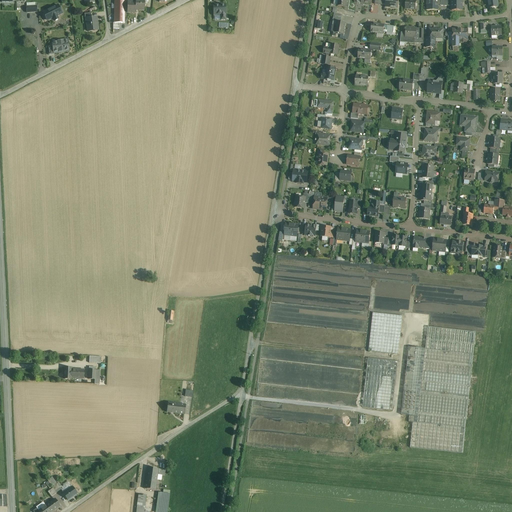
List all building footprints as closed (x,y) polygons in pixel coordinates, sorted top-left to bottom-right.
[(125,0),(115,0),(115,23),(125,23),(125,15),(125,2),(125,0)] [(136,3),(128,2),(128,13),(136,13),(136,11),(144,11),(145,0),(136,0),(136,3)] [(399,0),(386,0),(386,7),(398,8),(399,0)] [(416,1),(406,0),(405,9),(416,10),(416,1)] [(439,0),(427,0),(427,10),(438,10),(438,4),(440,4),(439,0)] [(462,0),(451,0),(452,11),(462,10),(462,0)] [(225,4),(213,5),(214,15),(221,15),(221,20),(226,19),(225,14),(226,14),(225,4)] [(58,5),(44,12),(48,21),(54,18),(55,21),(58,20),(57,16),(62,14),(58,5)] [(345,11),(337,9),(336,14),(333,14),(333,20),(341,21),(342,15),(345,16),(345,11)] [(92,17),(85,18),(87,32),(99,30),(98,17),(92,17)] [(346,23),(337,22),(335,33),(344,34),(346,23)] [(385,25),(372,24),(371,32),(384,34),(385,25)] [(498,26),(495,26),(495,27),(491,27),(492,38),(495,37),(495,38),(497,38),(497,35),(502,35),(502,26),(498,27),(498,26)] [(416,28),(407,27),(406,33),(405,39),(406,40),(406,42),(415,43),(416,28)] [(420,29),(416,28),(415,43),(424,44),(424,37),(420,37),(420,29)] [(443,30),(429,29),(429,38),(435,38),(443,38),(443,30)] [(468,30),(464,30),(459,30),(453,30),(453,39),(460,39),(460,40),(468,40),(468,30)] [(429,38),(427,38),(426,47),(435,47),(435,38),(429,38)] [(68,40),(55,41),(55,45),(53,46),(54,53),(70,51),(68,40)] [(339,46),(332,44),(331,44),(327,44),(326,48),(325,47),(324,53),(326,54),(330,54),(338,56),(339,46)] [(499,47),(496,47),(493,47),(492,55),(502,56),(502,47),(499,47)] [(371,51),(359,50),(358,58),(371,60),(371,51)] [(336,68),(327,67),(326,74),(322,74),(322,79),(325,79),(331,80),(334,81),(336,68)] [(502,74),(494,74),(494,84),(502,84),(502,80),(502,78),(502,74)] [(369,77),(356,76),(355,85),(368,86),(369,77)] [(413,81),(401,80),(399,90),(412,91),(413,81)] [(443,81),(428,80),(427,93),(442,95),(443,81)] [(463,84),(455,83),(454,93),(462,94),(463,90),(466,90),(467,86),(463,85),(463,84)] [(500,90),(491,90),(491,101),(500,101),(500,90)] [(334,102),(319,100),(318,107),(328,109),(327,112),(327,113),(333,113),(334,102)] [(368,106),(354,104),(353,113),(359,114),(367,115),(368,106)] [(403,110),(393,108),(392,119),(402,120),(403,110)] [(441,113),(428,112),(426,123),(432,124),(434,124),(435,120),(440,121),(441,113)] [(477,118),(462,116),(461,124),(467,124),(466,132),(472,132),(475,133),(477,118)] [(325,118),(322,118),(321,128),(331,129),(332,119),(325,118)] [(511,121),(501,120),(500,130),(508,130),(507,131),(508,131),(508,130),(511,130),(511,121)] [(365,123),(352,121),(351,131),(358,132),(358,131),(364,132),(365,123)] [(433,131),(426,130),(424,140),(437,142),(438,131),(433,131)] [(323,135),(318,134),(318,135),(317,140),(315,140),(315,141),(318,141),(318,145),(329,146),(330,136),(323,135)] [(406,136),(400,136),(400,135),(398,135),(398,140),(396,140),(396,143),(391,142),(390,150),(395,150),(394,151),(404,153),(407,136),(406,136)] [(470,139),(457,138),(456,145),(461,146),(461,151),(463,151),(468,152),(469,152),(470,139)] [(493,138),(490,138),(489,148),(499,149),(500,139),(499,139),(493,138)] [(359,140),(350,139),(349,149),(356,150),(356,149),(361,149),(362,140),(359,140)] [(434,147),(424,146),(423,157),(428,157),(428,155),(436,156),(437,148),(434,147)] [(324,154),(320,153),(320,154),(319,165),(327,166),(328,154),(324,154)] [(499,155),(488,154),(487,164),(498,165),(499,155)] [(360,157),(348,156),(347,165),(352,165),(353,166),(354,166),(355,165),(359,166),(360,157)] [(397,163),(396,174),(407,176),(408,165),(397,163)] [(434,166),(424,165),(422,178),(433,179),(434,166)] [(298,171),(297,169),(296,169),(294,170),(294,174),(293,180),(293,181),(296,182),(296,183),(300,184),(301,171),(298,171)] [(304,171),(301,171),(300,184),(303,184),(303,183),(307,183),(308,176),(308,172),(307,170),(305,170),(304,171)] [(471,171),(465,170),(464,179),(474,181),(475,170),(471,170),(471,171)] [(352,172),(343,171),(341,172),(341,173),(340,180),(341,180),(351,181),(352,172)] [(499,173),(488,172),(486,174),(485,181),(486,181),(490,181),(490,182),(491,183),(493,183),(494,182),(498,182),(499,173)] [(426,184),(422,184),(422,192),(432,193),(432,185),(426,184)] [(432,193),(422,192),(421,201),(424,201),(431,202),(431,201),(432,193)] [(304,198),(296,197),(295,203),(294,204),(294,206),(295,207),(304,208),(305,203),(306,198),(304,198)] [(345,197),(337,197),(336,204),(335,211),(343,212),(344,203),(345,197)] [(407,199),(394,197),(393,207),(406,208),(407,199)] [(358,202),(350,202),(349,213),(351,213),(350,214),(353,214),(353,213),(357,214),(358,209),(358,202)] [(374,205),(371,207),(369,207),(368,215),(378,216),(378,213),(379,204),(379,203),(374,202),(374,205)] [(494,206),(485,205),(484,213),(493,214),(494,210),(499,211),(499,206),(494,206)] [(511,207),(504,207),(499,206),(499,211),(504,211),(503,215),(507,216),(506,218),(509,218),(509,216),(511,216),(511,207)] [(429,209),(421,208),(420,208),(419,218),(430,220),(430,216),(432,216),(432,215),(433,214),(433,213),(433,212),(433,211),(431,211),(431,209),(429,209)] [(467,214),(465,214),(464,215),(463,224),(472,226),(473,215),(467,214)] [(445,216),(441,216),(440,224),(444,225),(444,227),(447,227),(447,225),(451,226),(452,217),(445,216)] [(316,226),(306,225),(306,233),(305,235),(315,236),(316,226)] [(331,228),(322,227),(321,237),(330,238),(330,237),(331,231),(331,228)] [(385,234),(376,233),(375,243),(383,244),(384,244),(384,238),(385,234)] [(400,236),(396,236),(396,234),(393,234),(393,240),(392,245),(392,246),(399,246),(400,236)] [(404,237),(400,236),(399,246),(406,247),(407,242),(407,236),(404,235),(404,237)] [(423,238),(415,237),(413,248),(418,249),(418,247),(425,248),(426,242),(426,238),(423,238)] [(461,242),(453,242),(453,246),(452,246),(452,252),(462,253),(462,251),(463,242),(461,242)] [(476,244),(473,243),(472,249),(471,255),(472,255),(478,256),(480,246),(476,245),(476,244)] [(484,246),(480,246),(478,256),(485,257),(486,250),(487,245),(484,245),(484,246)] [(501,246),(496,245),(496,247),(494,246),(493,258),(497,258),(497,257),(501,257),(501,259),(502,251),(503,247),(501,247),(501,246)] [(403,316),(373,313),(369,351),(399,354),(403,316)] [(476,332),(428,327),(426,349),(474,354),(476,332)] [(410,416),(418,417),(426,349),(409,347),(402,415),(410,416)] [(466,428),(474,354),(426,349),(418,417),(418,422),(466,428)] [(392,413),(398,361),(368,358),(363,409),(392,413)] [(84,370),(72,369),(72,368),(65,368),(64,379),(71,379),(71,378),(83,379),(84,370)] [(100,371),(89,370),(89,379),(95,379),(95,384),(99,384),(100,371)] [(193,391),(186,390),(185,398),(192,399),(193,391)] [(186,405),(169,403),(169,402),(168,402),(167,412),(185,414),(186,405)] [(413,422),(411,448),(462,454),(466,428),(418,422),(418,417),(410,416),(409,422),(413,422)] [(410,429),(370,425),(370,431),(408,436),(409,436),(410,429)] [(370,431),(360,431),(358,448),(406,452),(408,436),(370,431)] [(159,469),(148,467),(146,479),(157,481),(159,469)] [(52,477),(48,480),(49,481),(52,485),(53,487),(57,484),(52,477)] [(157,481),(146,479),(145,489),(156,490),(157,481)] [(64,493),(72,487),(68,481),(60,487),(64,493)] [(64,493),(63,493),(68,500),(70,499),(78,494),(72,487),(64,493)] [(53,488),(48,492),(52,497),(57,493),(53,488)] [(167,511),(170,495),(159,494),(156,511),(167,511)] [(147,496),(138,495),(136,511),(150,511),(151,510),(145,509),(147,496)] [(55,499),(46,505),(50,511),(51,511),(60,506),(55,499)]
